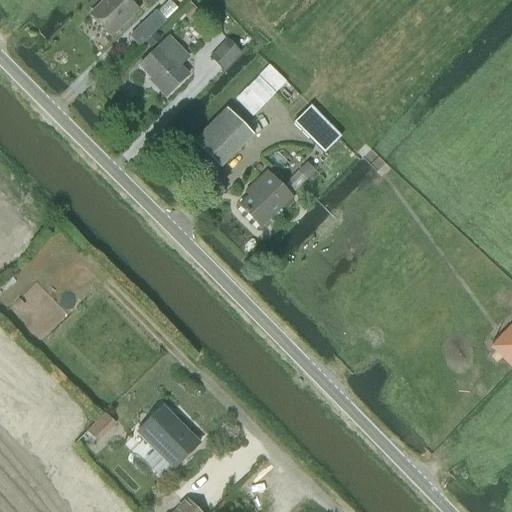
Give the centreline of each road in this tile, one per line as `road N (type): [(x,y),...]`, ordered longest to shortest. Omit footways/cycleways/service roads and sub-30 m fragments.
road 1 (unclassified): [(447,511),(0,59)]
road 2 (unclassified): [(335,511),(200,378)]
